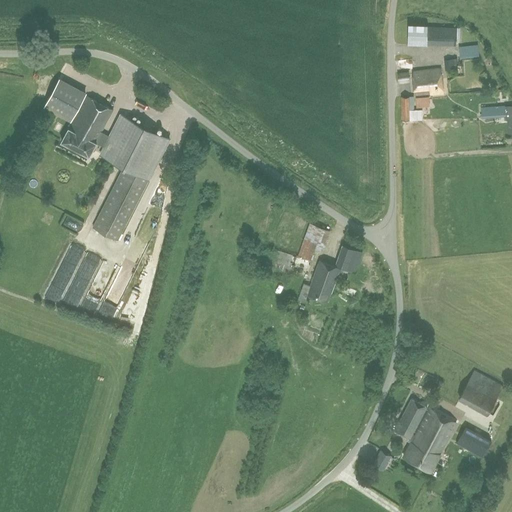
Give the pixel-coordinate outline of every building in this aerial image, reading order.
[(427,24),(408,23),(407,43),(456,45),(456,39),(460,39),(460,27),(457,27),(457,26),(427,25),(427,24)] [(478,45),(459,47),(460,58),(479,56),(478,45)] [(443,58),(445,69),(454,68),(453,63),(458,63),(457,57),(453,58),(453,57),(443,58)] [(413,71),(415,94),(443,92),(441,68),(413,71)] [(399,83),(410,81),(409,71),(398,72),(399,83)] [(84,96),(57,82),(43,109),(70,123),(84,96)] [(87,95),(69,127),(62,141),(90,155),(97,143),(103,146),(99,153),(123,165),(113,183),(114,184),(92,227),(118,240),(171,137),(122,114),(111,136),(102,131),(114,109),(87,95)] [(401,119),(418,119),(418,109),(414,109),(414,97),(412,96),(401,96),(401,119)] [(415,97),(416,107),(430,106),(429,96),(415,97)] [(505,119),(507,119),(508,133),(511,133),(511,104),(481,107),(482,117),(505,116),(505,119)] [(38,158),(45,173),(59,167),(52,151),(38,158)] [(310,222),(298,255),(311,260),(314,248),(324,251),(331,229),(311,222),(310,222)] [(73,272),(85,278),(97,252),(85,247),(73,272)] [(292,254),(274,249),(270,259),(255,254),(251,266),(275,273),(276,268),(291,273),(294,264),(290,263),(292,254)] [(131,256),(121,302),(123,303),(125,297),(132,298),(141,258),(131,256)] [(304,282),(298,299),(305,301),(308,294),(327,301),(340,267),(341,266),(334,264),(320,259),(311,285),(304,282)] [(78,303),(86,285),(73,280),(66,298),(78,303)] [(474,369),(458,398),(487,414),(495,401),(499,403),(504,393),(500,391),(503,385),(474,369)] [(398,389),(389,406),(400,412),(409,394),(398,389)] [(401,415),(392,432),(407,440),(406,442),(410,444),(404,455),(432,470),(441,453),(440,453),(457,421),(431,407),(415,438),(411,436),(410,435),(424,408),(409,400),(404,409),(408,411),(404,417),(401,415)] [(465,427),(456,442),(457,443),(459,438),(468,442),(465,447),(482,457),(491,441),(474,431),(473,431),(465,427)] [(381,450),(373,464),(383,469),(391,455),(381,450)]
